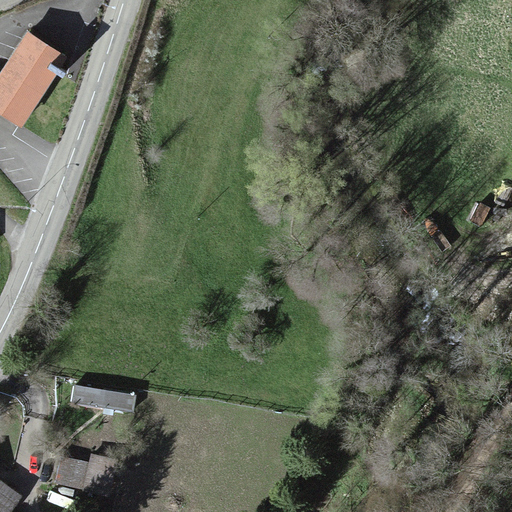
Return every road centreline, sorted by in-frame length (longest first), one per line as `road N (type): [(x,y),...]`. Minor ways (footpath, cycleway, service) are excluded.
road 1 (secondary): [(124,0),(0,331)]
road 2 (track): [(413,511),(511,367)]
